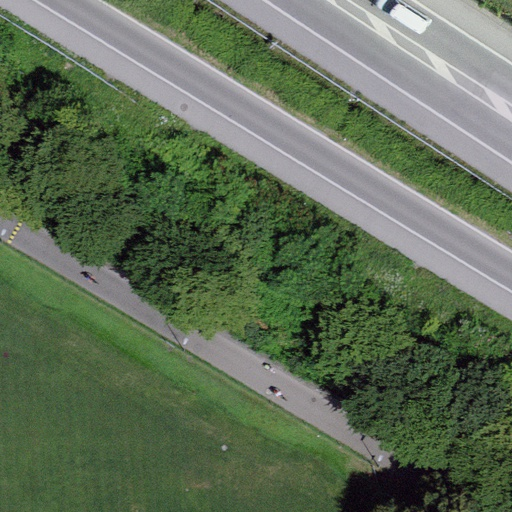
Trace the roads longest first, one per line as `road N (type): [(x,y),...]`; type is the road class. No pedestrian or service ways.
road 1 (trunk): [(50,0),(511,277)]
road 2 (trunk): [(320,0),(511,133)]
road 3 (trunk): [(511,97),(351,0)]
